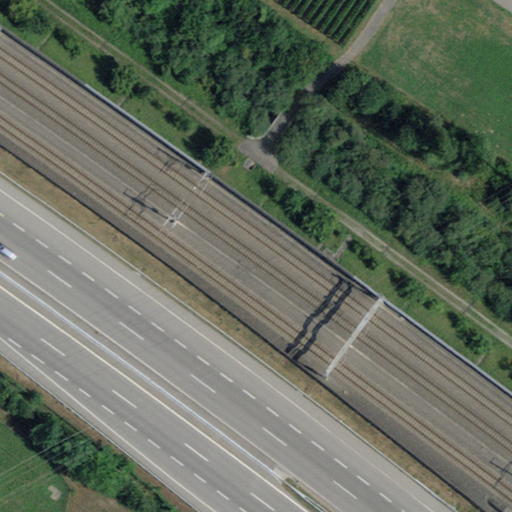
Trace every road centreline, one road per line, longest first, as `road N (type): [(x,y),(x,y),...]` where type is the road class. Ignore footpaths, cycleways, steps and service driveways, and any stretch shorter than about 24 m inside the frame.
road 1 (motorway): [(368,511),(0,238)]
road 2 (motorway): [(0,312),(273,511)]
road 3 (track): [(511,344),(257,156)]
road 4 (track): [(34,0),(257,156)]
road 5 (track): [(0,416),(124,511)]
road 6 (track): [(303,96),(364,39),(389,0)]
